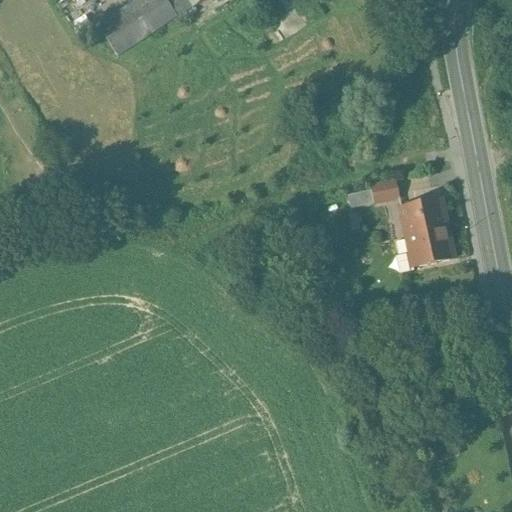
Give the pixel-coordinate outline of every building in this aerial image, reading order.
[(118,0),(95,15),(116,47),(179,5),(175,0),(118,0)] [(396,177),(370,182),(370,185),(373,199),(399,193),(396,177)] [(370,185),(348,190),(351,204),(373,199),(370,185)] [(440,197),(402,205),(415,266),(454,257),(440,197)] [(398,269),(409,266),(403,249),(393,252),(398,269)] [(435,501),(426,504),(428,511),(437,511),(438,511),(435,501)]
